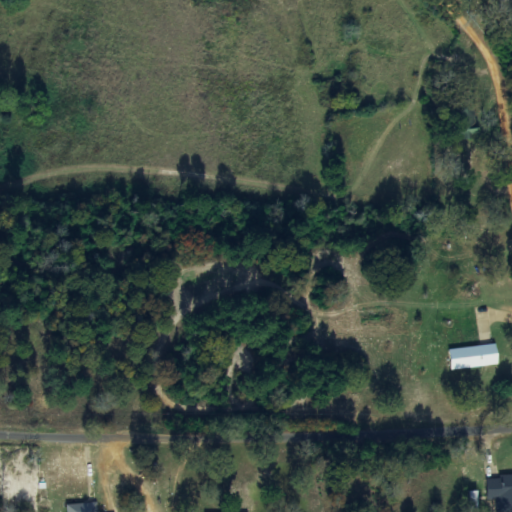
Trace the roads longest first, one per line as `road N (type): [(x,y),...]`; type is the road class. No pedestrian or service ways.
road 1 (residential): [(0,410),(511,406)]
road 2 (residential): [(511,140),(483,15),(469,0)]
